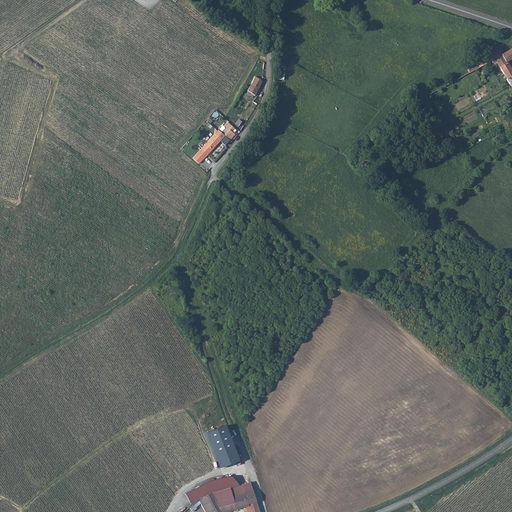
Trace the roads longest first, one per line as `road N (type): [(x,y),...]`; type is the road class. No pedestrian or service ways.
road 1 (track): [(0,379),(160,273),(211,178)]
road 2 (track): [(249,470),(179,246)]
road 3 (residential): [(269,0),(266,92),(211,178)]
road 4 (tertiary): [(383,511),(511,440)]
